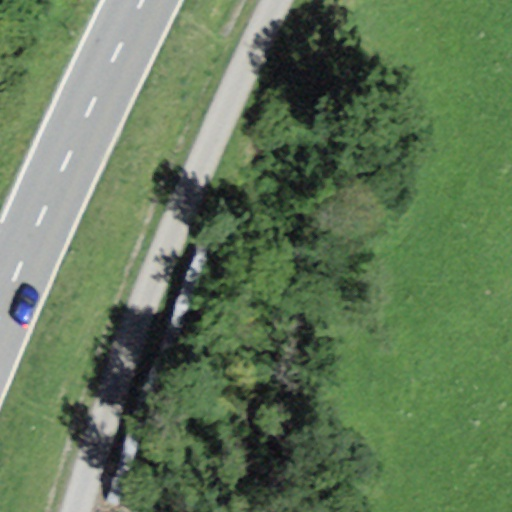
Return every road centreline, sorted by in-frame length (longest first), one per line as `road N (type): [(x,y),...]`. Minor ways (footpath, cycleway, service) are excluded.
road 1 (unclassified): [(278,0),(208,141),(74,511)]
road 2 (primary): [(132,0),(0,307)]
